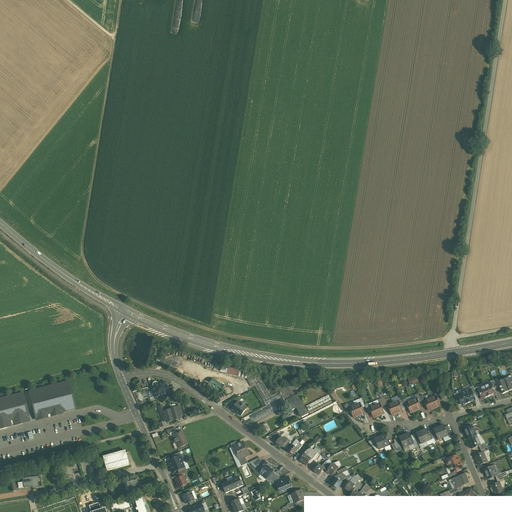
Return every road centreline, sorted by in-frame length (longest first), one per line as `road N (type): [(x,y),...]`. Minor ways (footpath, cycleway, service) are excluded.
road 1 (track): [(125,0),(86,252),(93,273),(124,296),(233,335),(332,348),(452,337)]
road 2 (secondary): [(124,311),(198,342),(281,360),(366,363),(511,342)]
road 3 (track): [(505,0),(452,337)]
road 4 (residential): [(119,376),(144,371),(177,381),(351,511)]
road 5 (secondary): [(0,224),(124,311)]
road 6 (track): [(143,430),(0,467)]
road 7 (tertiary): [(177,511),(119,376)]
